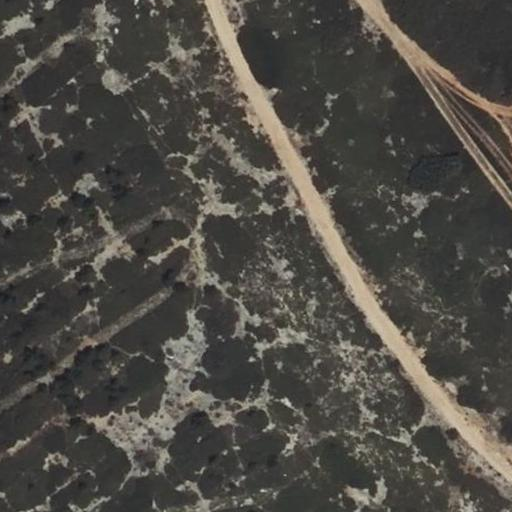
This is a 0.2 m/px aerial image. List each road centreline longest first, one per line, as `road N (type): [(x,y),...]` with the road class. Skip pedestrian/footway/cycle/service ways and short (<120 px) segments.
road 1 (track): [(206,0),(334,247),(460,422),(511,469)]
road 2 (track): [(395,20),(511,189)]
road 3 (track): [(511,90),(460,71),(379,0)]
